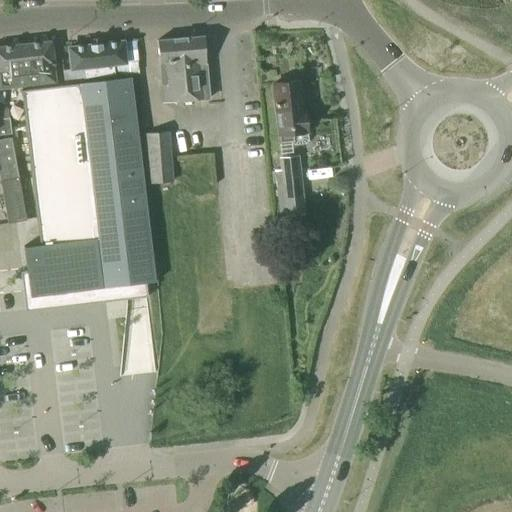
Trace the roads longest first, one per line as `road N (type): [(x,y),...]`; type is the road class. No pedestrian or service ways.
road 1 (tertiary): [(342,4),(0,21)]
road 2 (unclassified): [(0,489),(227,462),(328,487)]
road 3 (primary): [(420,177),(381,276),(372,349)]
road 4 (primary): [(372,349),(451,193)]
road 5 (primary): [(328,487),(372,349)]
road 6 (tertiary): [(424,100),(342,4)]
